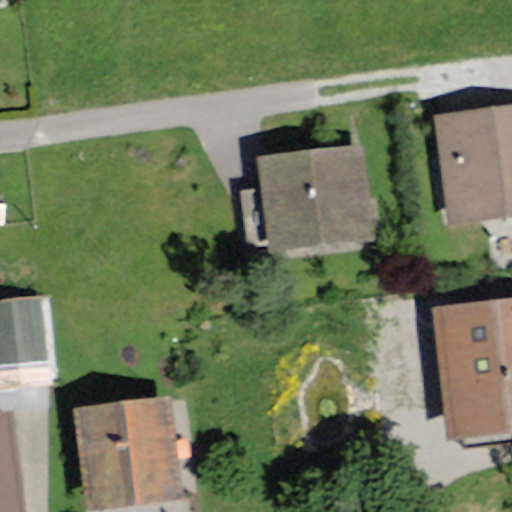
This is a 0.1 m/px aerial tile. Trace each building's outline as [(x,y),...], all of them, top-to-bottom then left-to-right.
[(511,83),(444,96),(469,227),(511,219),(511,83)] [(360,139),(249,161),(270,262),(380,240),(360,139)] [(511,298),(422,314),(444,443),(511,431),(511,298)] [(17,399),(51,398),(49,336),(15,337),(17,399)] [(22,511),(10,406),(0,406),(0,511),(22,511)] [(178,511),(168,407),(74,416),(83,511),(178,511)]
